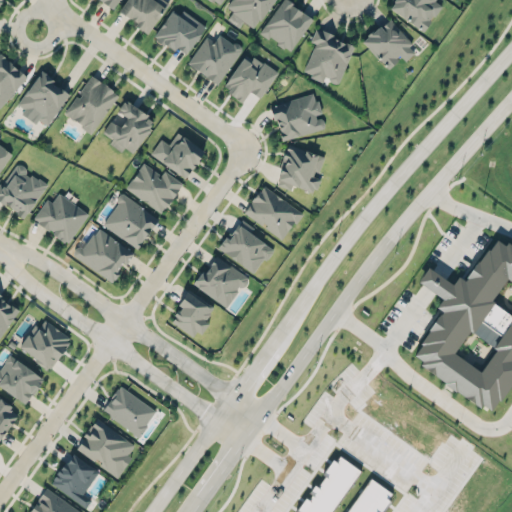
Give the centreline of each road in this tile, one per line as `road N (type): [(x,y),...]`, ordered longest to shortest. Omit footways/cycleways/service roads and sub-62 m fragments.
road 1 (secondary): [(251,427),(400,224),(511,97)]
road 2 (residential): [(0,494),(231,170),(235,148)]
road 3 (secondary): [(511,49),(385,191),(272,342)]
road 4 (residential): [(234,396),(57,270),(0,241)]
road 5 (residential): [(0,250),(44,294),(219,418)]
road 6 (residential): [(58,0),(72,19),(228,132),(235,148)]
